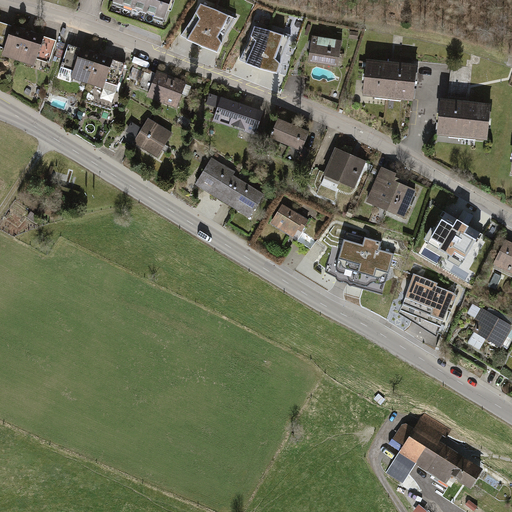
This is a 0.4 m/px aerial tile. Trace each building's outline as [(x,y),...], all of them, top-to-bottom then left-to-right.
[(171,0),(113,0),(113,1),(165,18),(171,0)] [(192,20),(181,36),(202,47),(216,9),(201,4),(192,20)] [(216,9),(202,47),(218,53),(225,36),(236,19),(216,9)] [(0,21),(0,37),(8,40),(3,54),(19,59),(28,32),(12,27),(12,26),(0,21)] [(260,69),(270,31),(254,26),(249,42),(240,60),(260,69)] [(358,31),(349,30),(348,37),(357,38),(358,31)] [(290,37),(270,31),(260,69),(277,74),(282,56),(290,37)] [(43,37),(28,32),(19,59),(34,65),(39,50),(52,55),(56,40),(43,36),(43,37)] [(341,41),(313,37),(309,60),(334,64),(335,53),(339,54),(341,41)] [(82,49),(68,44),(61,67),(73,71),(71,77),(87,83),(88,82),(96,55),(97,54),(81,49),(82,49)] [(96,55),(88,82),(116,92),(125,63),(112,59),(112,60),(96,55)] [(388,64),(367,62),(364,94),(413,99),(416,67),(394,65),(394,68),(388,67),(388,64)] [(453,65),(450,97),(467,99),(470,67),(453,65)] [(185,83),(157,73),(156,76),(143,71),(137,86),(150,91),(150,93),(167,99),(166,102),(176,106),(185,83)] [(252,109),(251,110),(221,100),(214,120),(253,133),(260,112),(252,109)] [(463,103),(441,101),(438,133),(487,138),(490,106),(468,104),(468,107),(462,106),(463,103)] [(171,134),(148,120),(141,130),(131,124),(120,143),(131,149),(135,142),(158,156),(171,134)] [(308,132),(278,120),(271,137),(291,145),(285,158),(302,166),(309,150),(302,147),(308,132)] [(365,161),(336,149),(325,174),(353,187),(365,161)] [(224,200),(237,179),(226,172),(228,169),(212,159),(196,184),(201,187),(202,186),(224,200)] [(382,168),(368,201),(379,206),(381,202),(405,213),(415,190),(392,181),(395,174),(382,168)] [(253,212),(263,194),(237,179),(224,200),(236,208),(239,203),(253,212)] [(308,220),(283,205),(273,221),(298,236),(308,220)] [(37,215),(31,210),(27,215),(34,220),(37,215)] [(446,212),(428,242),(445,253),(463,222),(446,212)] [(480,232),(463,222),(445,253),(462,263),(480,232)] [(349,271),(348,277),(371,284),(372,277),(386,281),(394,254),(379,249),(381,242),(346,232),(336,267),(349,271)] [(511,245),(511,242),(507,240),(503,246),(502,246),(493,264),(511,273),(511,246),(511,245)] [(315,261),(324,248),(316,242),(306,255),(315,261)] [(414,273),(401,307),(442,324),(449,306),(451,302),(453,297),(454,294),(449,291),(437,286),(438,283),(414,273)] [(482,309),(477,318),(481,321),(468,342),(480,349),(487,337),(500,345),(511,326),(482,309)] [(434,420),(425,414),(421,421),(430,426),(434,420)] [(387,472),(403,482),(416,460),(447,480),(451,475),(453,476),(454,474),(470,484),(480,469),(416,429),(406,423),(397,438),(407,444),(402,451),(401,450),(387,472)] [(450,430),(442,425),(438,431),(446,436),(450,430)]
